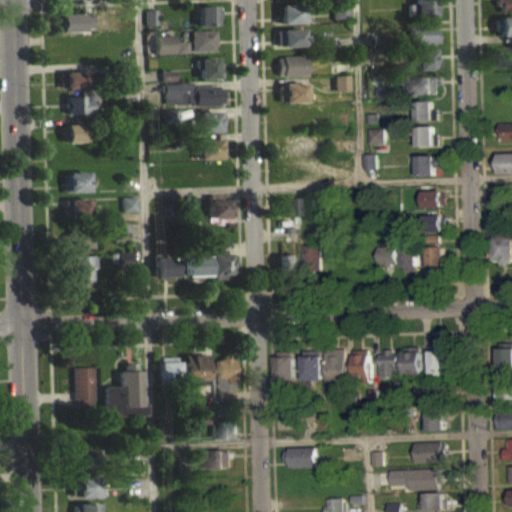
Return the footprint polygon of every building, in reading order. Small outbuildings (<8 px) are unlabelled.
[(511,19),(511,1),(496,2),(496,20),(511,19)] [(407,13),(407,25),(438,25),(438,6),(414,6),(414,13),(407,13)] [(350,27),(350,10),(332,11),(332,27),(350,27)] [(302,32),(302,12),(278,13),(279,33),(302,32)] [(215,34),(215,15),(197,15),(198,35),(215,34)] [(145,19),(145,34),(156,34),(156,18),(145,19)] [(495,46),(511,45),(511,25),(494,26),(495,46)] [(438,53),(438,35),(410,36),(411,54),(438,53)] [(302,56),(302,38),(274,38),(275,56),(302,56)] [(191,60),(215,60),(215,39),(190,40),(191,60)] [(384,43),(372,42),(372,54),(384,55),(384,43)] [(174,62),(174,43),(154,44),(155,63),(174,62)] [(187,62),(187,50),(176,50),(176,62),(187,62)] [(497,76),(511,75),(511,55),(497,56),(497,76)] [(439,66),(435,67),(435,58),(415,58),(416,79),(440,78),(439,66)] [(306,85),(305,65),(275,65),(275,85),(306,85)] [(197,88),(221,87),(221,75),(217,75),(217,67),(197,67),(197,88)] [(57,97),(85,96),(85,80),(57,81),(57,97)] [(332,84),(333,100),(349,100),(349,84),(332,84)] [(440,86),(414,87),(414,105),(440,104),(440,86)] [(162,114),(222,113),(222,95),(191,95),(191,91),(161,92),(162,114)] [(277,111),(304,111),(304,92),(276,93),(277,111)] [(89,106),(64,106),(65,122),(89,122),(89,106)] [(440,118),(434,118),(434,110),(418,110),(417,129),(440,130),(440,118)] [(161,133),(184,132),(184,118),(161,119),(161,133)] [(197,141),(223,141),(222,120),(197,121),(197,141)] [(511,131),(501,132),(501,150),(511,149),(511,131)] [(83,133),(60,133),(60,151),(84,151),(83,133)] [(419,156),(437,155),(436,135),(419,135),(419,156)] [(371,153),(387,152),(386,137),(371,138),(371,153)] [(312,164),(312,144),(277,145),(278,165),(312,164)] [(223,148),(197,149),(197,168),(224,167),(223,148)] [(497,182),(511,181),(511,161),(496,162),(497,182)] [(379,178),(378,163),(365,163),(365,179),(379,178)] [(418,165),(419,185),(441,184),(440,164),(418,165)] [(61,182),(61,201),(89,200),(88,181),(61,182)] [(511,194),(496,194),(496,209),(511,209),(511,194)] [(424,216),(449,216),(448,200),(423,200),(424,216)] [(136,221),(135,205),(120,206),(121,221),(136,221)] [(220,232),(220,227),(227,227),(227,206),(207,206),(207,232),(220,232)] [(296,225),(295,206),(277,207),(278,225),(296,225)] [(88,208),(62,207),(62,227),(87,228),(88,208)] [(171,226),(170,212),(162,213),(162,226),(171,226)] [(449,240),(448,223),(426,224),(426,241),(449,240)] [(127,233),(112,233),(112,251),(127,251),(127,233)] [(67,258),(92,257),(92,239),(67,240),(67,258)] [(441,243),(430,244),(430,255),(442,254),(441,243)] [(493,272),(511,270),(511,244),(492,246),(493,272)] [(388,246),(388,256),(377,256),(378,274),(399,273),(398,246),(388,246)] [(221,251),(208,252),(209,288),(229,288),(228,262),(221,262),(221,251)] [(324,253),(306,254),(307,280),(325,279),(324,253)] [(430,256),(431,279),(447,279),(447,256),(430,256)] [(420,258),(405,258),(405,279),(420,279),(420,258)] [(130,261),(115,261),(115,275),(131,275),(130,261)] [(278,264),(279,285),(298,284),(297,263),(278,264)] [(91,265),(69,265),(69,296),(87,296),(86,278),(92,277),(91,265)] [(184,285),(207,285),(207,265),(183,265),(184,285)] [(152,266),(153,286),(175,286),(174,266),(152,266)] [(450,354),(432,355),(433,382),(451,381),(450,354)] [(425,382),(424,356),(406,356),(407,383),(425,382)] [(511,377),(511,356),(499,357),(500,378),(511,377)] [(349,357),(329,358),(330,394),(349,394),(349,357)] [(306,390),(327,389),(326,359),(305,359),(306,390)] [(373,388),(373,359),(356,359),(356,389),(373,388)] [(382,361),(383,386),(403,386),(402,360),(382,361)] [(300,388),(299,362),(279,362),(279,388),(300,388)] [(206,363),(182,363),(183,389),(206,388),(206,363)] [(177,389),(176,366),(157,366),(157,389),(177,389)] [(213,424),(230,424),(230,392),(233,392),(233,368),(214,368),(214,386),(222,386),(222,398),(217,398),(217,410),(212,410),(213,424)] [(143,424),(142,379),(134,379),(134,372),(122,373),(122,380),(116,380),(116,395),(101,395),(102,425),(143,424)] [(72,376),(72,417),(93,417),(92,376),(72,376)] [(449,392),(435,391),(434,405),(448,405),(449,392)] [(511,411),(511,394),(498,395),(498,411),(511,411)] [(211,414),(201,414),(201,432),(211,432),(211,414)] [(448,420),(430,419),(430,439),(447,439),(448,420)] [(511,419),(499,420),(499,436),(511,436),(511,419)] [(214,449),(237,448),(236,428),(213,429),(214,449)] [(416,452),(417,471),(450,470),(449,451),(416,452)] [(289,457),(289,477),(319,476),(319,456),(289,457)] [(98,458),(73,458),(74,478),(99,478),(98,458)] [(233,458),(207,459),(207,478),(233,478),(233,458)] [(69,506),(100,506),(99,486),(69,486),(69,506)] [(449,511),(449,501),(427,502),(427,511),(449,511)]
